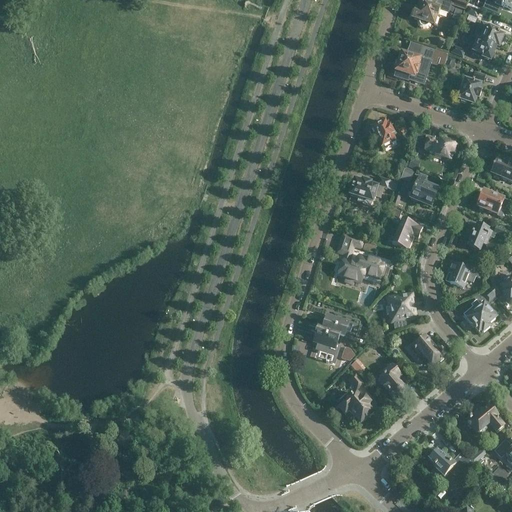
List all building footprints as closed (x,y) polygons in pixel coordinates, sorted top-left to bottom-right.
[(415,10),(412,19),(420,22),(420,25),(421,27),(423,28),(425,28),(428,27),(429,25),(434,26),(437,17),(438,18),(440,12),(435,10),(436,6),(430,4),(430,1),(426,0),(420,0),(417,11),(415,10)] [(465,11),(468,4),(456,0),(454,0),(452,7),(465,11)] [(511,0),(497,0),(495,5),(511,12),(511,0)] [(481,10),(469,5),(465,15),(469,17),(468,21),(474,24),(476,19),(477,20),(481,10)] [(462,11),(456,9),(453,18),(459,20),(462,11)] [(483,31),(480,41),(496,47),(498,48),(503,37),(497,35),(498,34),(494,32),(495,29),(481,23),(479,29),(483,31)] [(496,47),(480,41),(478,40),(472,52),(482,56),(481,58),(490,62),(496,47)] [(407,56),(401,54),(399,62),(395,63),(394,67),(396,70),(395,72),(396,72),(395,78),(403,80),(404,80),(405,79),(407,80),(407,82),(408,80),(423,85),(434,52),(432,51),(412,45),(410,45),(407,56)] [(466,52),(453,47),(450,54),(462,59),(466,52)] [(442,54),(439,63),(444,65),(447,56),(442,54)] [(451,71),(455,61),(448,58),(445,68),(451,71)] [(478,101),(479,100),(481,93),(478,92),(480,87),(482,83),(483,83),(485,77),(475,74),(471,84),(465,82),(459,101),(473,106),(475,100),(478,101)] [(369,133),(372,139),(373,141),(376,139),(383,151),(396,144),(392,137),(394,136),(390,128),(392,127),(388,121),(371,129),(373,131),(369,133)] [(428,138),(424,150),(434,153),(433,156),(450,162),(455,146),(438,141),(438,142),(428,138)] [(417,164),(407,160),(405,167),(414,171),(417,164)] [(491,175),(494,176),(493,178),(498,180),(499,178),(511,183),(511,165),(505,163),(504,165),(496,162),(491,175)] [(409,184),(414,173),(406,169),(401,180),(409,184)] [(420,177),(410,200),(431,209),(438,192),(424,185),(426,180),(420,177)] [(370,207),(373,198),(381,200),(384,189),(388,190),(395,193),(396,191),(398,185),(380,179),(377,188),(369,186),(370,184),(362,181),(361,183),(355,181),(350,196),(364,200),(363,205),(370,207)] [(510,203),(504,201),(504,200),(494,196),(494,197),(483,193),(477,209),(502,218),(505,210),(507,211),(510,203)] [(401,199),(395,197),(391,207),(397,209),(401,199)] [(402,213),(392,208),(389,215),(399,219),(402,213)] [(402,220),(392,245),(408,252),(414,239),(418,240),(423,229),(402,220)] [(471,224),(468,232),(473,234),(472,236),(473,236),(469,248),(480,253),(483,245),(486,246),(490,238),(494,240),(496,235),(503,238),(505,232),(495,228),(493,233),(482,229),(482,228),(477,226),(471,224)] [(361,250),(362,248),(370,251),(369,253),(374,255),(377,247),(343,236),(337,253),(345,256),(339,277),(360,284),(363,275),(382,281),(386,267),(380,265),(380,264),(376,263),(359,258),(356,266),(348,263),(353,247),(361,250)] [(453,276),(450,285),(462,290),(466,281),(473,284),(475,278),(479,280),(483,270),(467,264),(464,269),(453,265),(449,274),(453,276)] [(511,279),(509,276),(498,285),(505,293),(503,295),(510,303),(511,301),(511,300),(511,279)] [(494,287),(489,291),(495,298),(500,294),(494,287)] [(464,317),(479,334),(481,332),(483,334),(489,328),(488,326),(496,319),(484,305),(487,303),(490,306),(497,300),(495,298),(489,291),(484,294),(474,298),(476,303),(472,307),(474,308),(464,317)] [(389,307),(385,308),(387,316),(390,315),(391,323),(413,320),(411,305),(413,305),(411,296),(388,299),(389,307)] [(326,317),(322,331),(339,336),(339,337),(344,339),(345,334),(348,335),(351,326),(326,317)] [(339,336),(322,331),(317,329),(312,343),(326,348),(325,352),(335,355),(338,347),(336,346),(339,337),(339,336)] [(381,332),(373,335),(376,342),(384,339),(381,332)] [(384,339),(376,342),(380,348),(391,344),(388,337),(384,339)] [(416,349),(414,351),(418,356),(420,354),(432,368),(445,357),(439,349),(436,352),(424,339),(415,347),(416,349)] [(345,349),(342,360),(349,362),(354,357),(350,351),(345,349)] [(357,362),(352,367),(358,374),(364,370),(357,362)] [(384,379),(379,383),(394,400),(405,391),(396,381),(400,377),(392,368),(384,375),(385,377),(383,378),(384,379)] [(356,377),(349,382),(357,391),(363,385),(356,377)] [(339,409),(345,415),(349,412),(360,425),(373,414),(368,408),(370,406),(365,400),(363,402),(356,395),(339,409)] [(477,435),(488,425),(496,435),(505,428),(499,421),(498,422),(496,419),(498,418),(489,408),(476,419),(474,416),(467,422),(477,435)] [(483,450),(469,461),(474,466),(480,460),(481,460),(487,455),(483,450)] [(444,479),(450,473),(453,476),(455,477),(456,477),(457,477),(458,477),(459,476),(461,475),(465,470),(467,472),(474,466),(469,461),(462,455),(453,465),(442,455),(441,456),(437,453),(429,461),(435,467),(434,468),(434,469),(434,470),(431,473),(438,479),(441,476),(444,479)] [(480,460),(474,466),(478,470),(485,465),(481,460),(480,460)]
